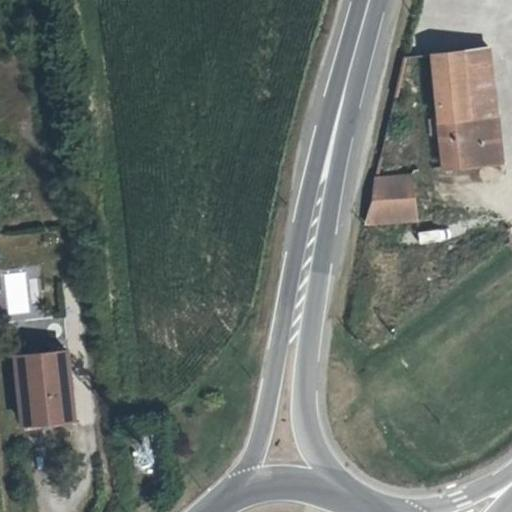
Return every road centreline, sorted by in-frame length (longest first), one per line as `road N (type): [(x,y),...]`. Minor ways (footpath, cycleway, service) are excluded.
road 1 (secondary): [(333,133),(270,361),(255,477)]
road 2 (secondary): [(327,481),(314,334),(333,133)]
road 3 (secondary): [(360,0),(333,133)]
road 4 (secondary): [(511,480),(462,506),(393,506)]
